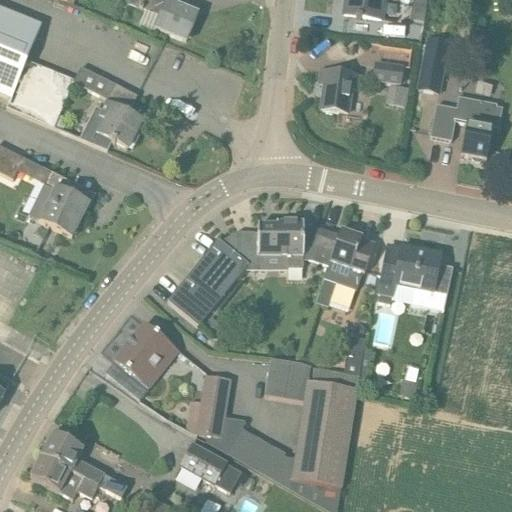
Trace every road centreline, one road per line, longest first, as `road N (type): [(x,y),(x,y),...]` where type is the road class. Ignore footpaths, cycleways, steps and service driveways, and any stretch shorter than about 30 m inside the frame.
road 1 (tertiary): [(0,473),(40,401),(186,212),(236,181),(273,172)]
road 2 (residential): [(511,216),(273,172)]
road 3 (tertiary): [(273,172),(290,0)]
